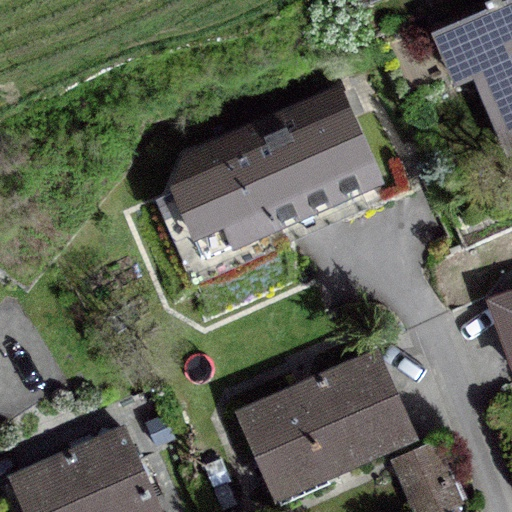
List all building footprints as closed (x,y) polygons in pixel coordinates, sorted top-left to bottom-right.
[(371,0),(344,0),(348,10),(371,0)] [(511,0),(489,0),(450,17),(504,146),(511,142),(511,0)] [(174,189),(204,256),(378,179),(340,91),(187,159),(174,189)] [(240,257),(262,309),(314,286),(291,235),(240,257)] [(511,350),(511,295),(494,302),(511,350)] [(412,435),(377,354),(240,415),(281,504),(330,482),(326,475),(330,471),(412,435)] [(14,480),(27,511),(159,511),(124,431),(14,480)] [(431,445),(402,457),(424,511),(433,511),(458,501),(431,445)]
